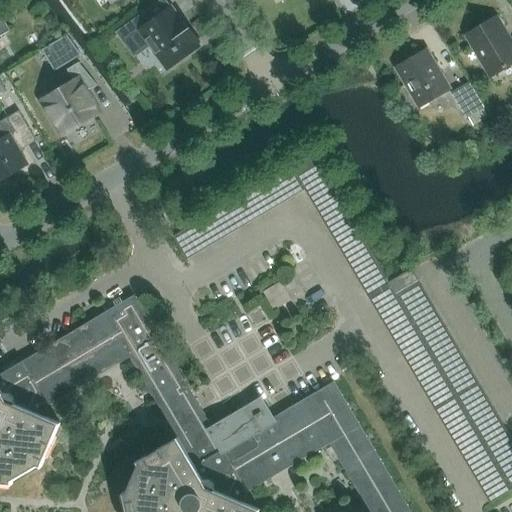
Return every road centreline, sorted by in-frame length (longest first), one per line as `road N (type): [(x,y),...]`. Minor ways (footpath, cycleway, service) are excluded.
road 1 (residential): [(0,246),(274,82)]
road 2 (residential): [(274,82),(411,0)]
